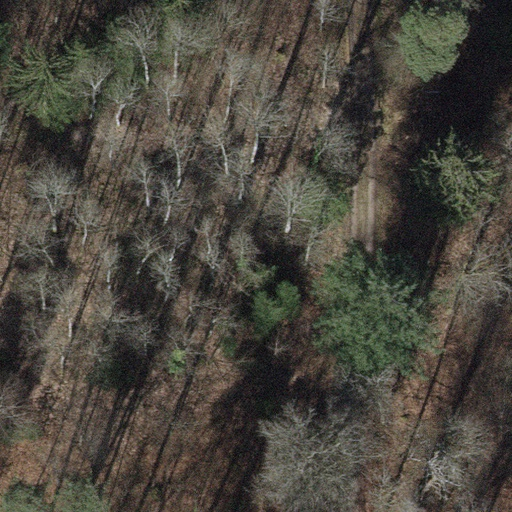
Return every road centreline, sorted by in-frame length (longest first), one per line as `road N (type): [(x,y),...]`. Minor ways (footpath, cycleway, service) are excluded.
road 1 (track): [(351,511),(352,0)]
road 2 (track): [(231,0),(0,114)]
